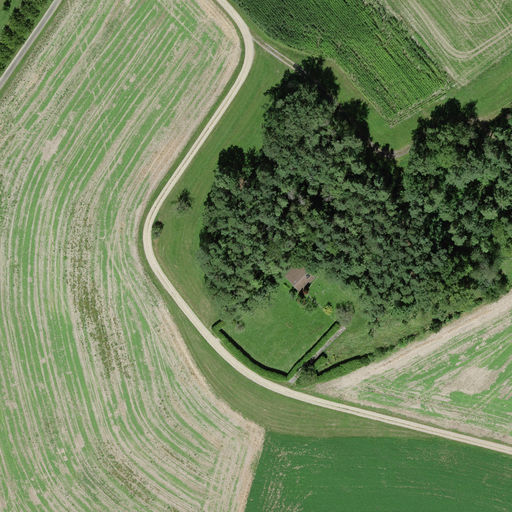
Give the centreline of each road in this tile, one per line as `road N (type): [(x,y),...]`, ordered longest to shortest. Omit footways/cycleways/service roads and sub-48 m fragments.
road 1 (track): [(214,0),(249,38),(248,61),(149,218),(154,270),(199,329),(262,384),(511,451)]
road 2 (track): [(249,38),(304,75),(370,150),(388,151),(456,118),(499,119),(511,110)]
